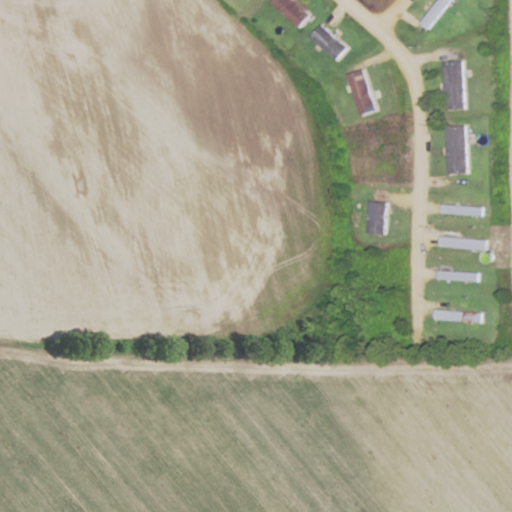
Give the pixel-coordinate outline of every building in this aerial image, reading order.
[(272,0),(272,1),(299,27),(311,15),(294,0),(272,0)] [(429,28),(452,0),(439,0),(421,22),(429,28)] [(310,37),(337,59),(348,47),(322,24),(310,37)] [(464,108),(464,60),(445,60),(445,108),(464,108)] [(348,74),(362,114),(378,109),(364,68),(348,74)] [(468,173),(467,125),(447,125),(448,173),(468,173)] [(387,201),(370,201),(370,234),(387,234),(387,201)] [(442,213),(483,213),(483,205),(442,205),(442,213)] [(488,239),(440,236),(440,246),(487,249),(488,239)] [(480,271),(439,271),(439,279),(480,279),(480,271)] [(436,321),(483,321),(483,311),(436,311),(436,321)]
